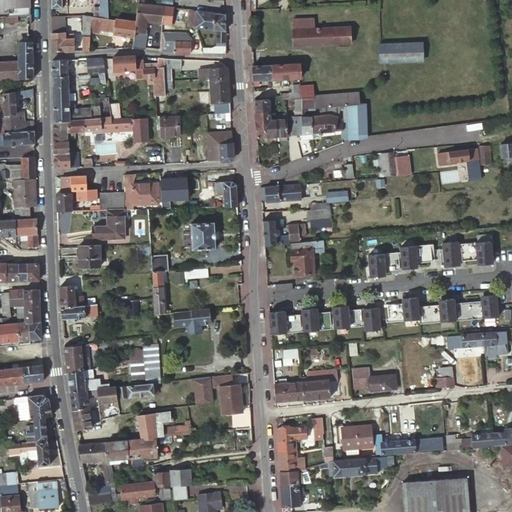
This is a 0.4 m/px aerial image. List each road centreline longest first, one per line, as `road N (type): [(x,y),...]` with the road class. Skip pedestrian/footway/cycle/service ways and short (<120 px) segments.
road 1 (residential): [(41,0),(58,385)]
road 2 (residential): [(510,273),(252,295)]
road 3 (residential): [(486,131),(356,146),(248,178)]
road 4 (tertiary): [(268,511),(252,295)]
road 5 (tertiary): [(248,178),(235,0)]
road 6 (residential): [(58,385),(82,511)]
